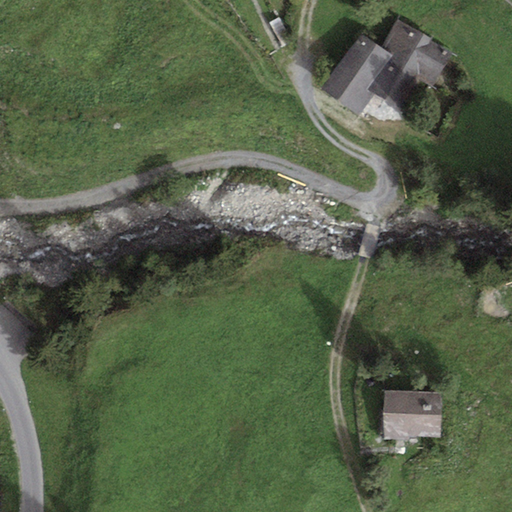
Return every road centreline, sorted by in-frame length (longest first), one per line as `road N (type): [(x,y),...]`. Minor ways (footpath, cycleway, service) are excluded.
road 1 (track): [(0,205),(76,200),(222,157),(276,163),(375,202),(388,181),(385,169),(326,136),(298,104),(304,0)]
road 2 (track): [(375,202),(335,370),(351,461),(373,511)]
road 3 (tertiary): [(0,369),(23,425),(33,511)]
